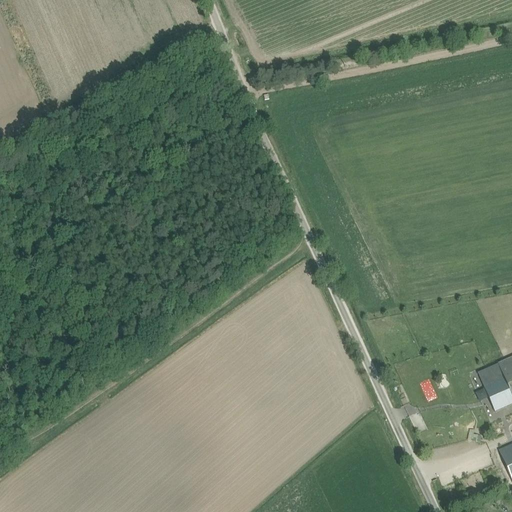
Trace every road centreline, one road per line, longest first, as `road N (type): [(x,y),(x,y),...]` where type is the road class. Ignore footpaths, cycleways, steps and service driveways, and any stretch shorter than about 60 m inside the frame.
road 1 (unclassified): [(435,511),(289,200),(207,0)]
road 2 (track): [(0,452),(55,422),(310,239)]
road 3 (track): [(220,30),(185,69),(51,176),(0,190)]
road 4 (track): [(246,95),(511,35)]
